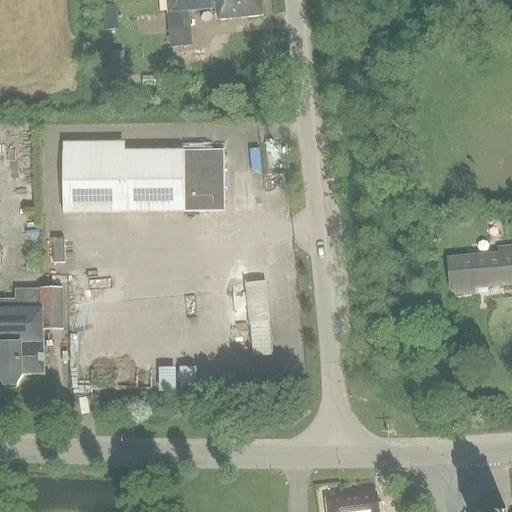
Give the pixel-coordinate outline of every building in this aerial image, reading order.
[(165,0),(168,15),(216,10),(217,23),(264,18),(262,0),(165,0)] [(281,101),(271,102),(272,110),(282,109),(281,101)] [(63,155),(63,216),(224,214),(224,152),(125,154),(64,154),(63,155)] [(60,185),(48,185),(48,213),(60,213),(60,185)] [(64,241),(53,241),(54,265),(65,264),(64,241)] [(454,292),(454,296),(475,294),(474,290),(511,286),(511,248),(498,250),(498,256),(448,260),(450,292),(454,292)] [(248,280),(252,357),(273,355),(269,279),(248,280)] [(63,333),(62,290),(41,291),(15,292),(15,302),(0,301),(0,379),(5,389),(17,388),(23,377),(44,377),(44,346),(42,346),(42,333),(63,333)] [(161,391),(197,390),(197,367),(160,367),(161,391)] [(378,511),(376,496),(361,498),(326,503),(327,511),(378,511)]
